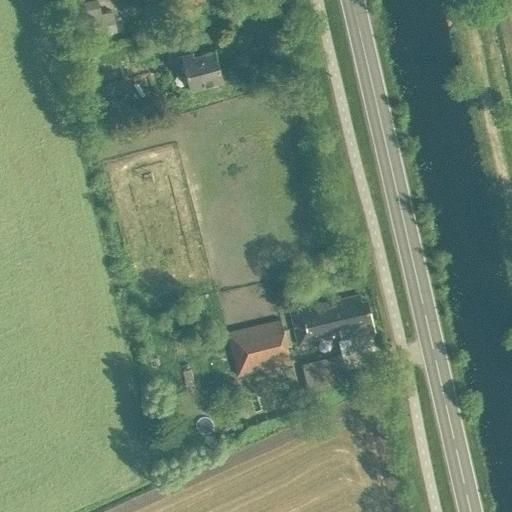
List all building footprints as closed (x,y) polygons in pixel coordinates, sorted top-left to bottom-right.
[(113,35),(110,15),(84,18),(87,38),(113,35)] [(222,69),(218,69),(214,52),(193,57),(192,54),(180,57),(188,90),(221,81),(221,79),(224,77),(222,69)] [(358,295),(290,311),(298,345),(339,336),(339,339),(373,331),(370,323),(371,322),(366,301),(360,302),(358,295)] [(280,320),(278,320),(225,333),(237,376),(290,364),(280,320)] [(302,360),(310,389),(347,379),(340,350),(302,360)]
